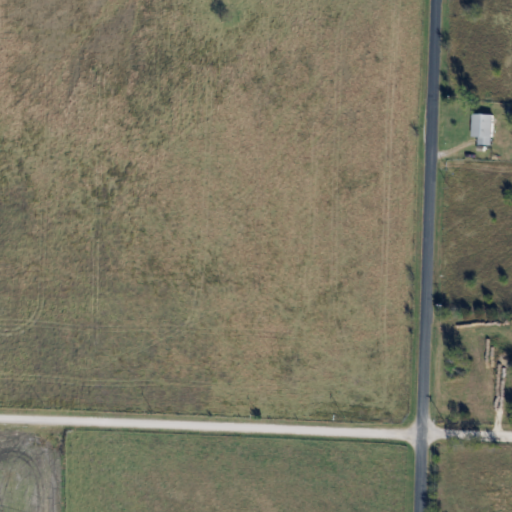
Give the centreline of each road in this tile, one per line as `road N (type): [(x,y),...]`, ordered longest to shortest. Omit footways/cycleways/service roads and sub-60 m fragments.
road 1 (residential): [(511,436),(0,417)]
road 2 (residential): [(417,511),(433,0)]
